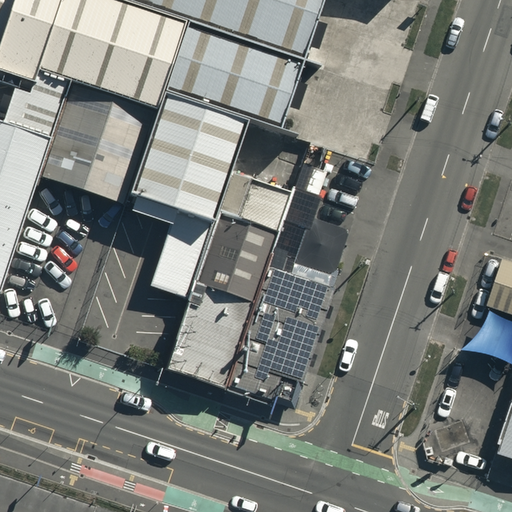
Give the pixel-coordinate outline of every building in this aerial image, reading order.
[(0,0),(0,87),(30,98),(36,80),(68,91),(36,184),(121,213),(181,33),(79,0),(0,0)] [(317,0),(99,0),(99,3),(294,69),(317,0)] [(295,71),(183,34),(161,99),(273,136),(295,71)] [(286,200),(225,179),(161,369),(222,390),(286,200)] [(276,270),(265,266),(223,390),(272,406),(282,377),(301,383),(333,289),(329,287),(335,269),(282,251),(276,270)] [(511,270),(502,267),(487,314),(511,322),(511,270)] [(511,424),(500,461),(511,465),(511,424)]
